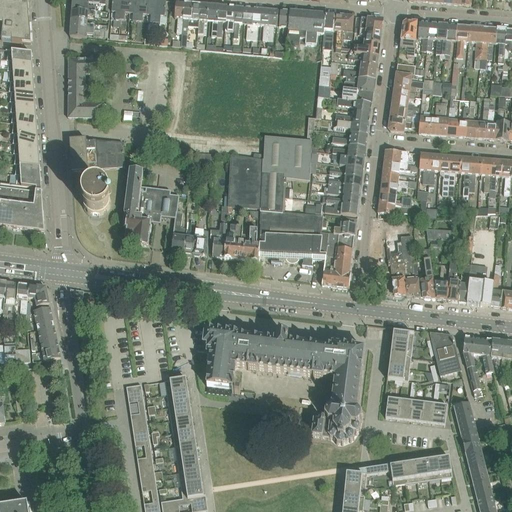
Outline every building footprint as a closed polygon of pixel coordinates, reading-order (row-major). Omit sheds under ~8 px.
[(0,0),(0,41),(21,44),(31,46),(28,4),(0,0)] [(88,14),(109,15),(110,15),(110,0),(72,0),(72,13),(80,14),(80,13),(82,13),(82,12),(88,12),(88,14)] [(120,6),(120,0),(112,0),(111,21),(114,21),(113,29),(119,29),(120,24),(121,15),(122,15),(122,9),(121,8),(121,6),(120,6)] [(121,15),(120,24),(119,29),(126,30),(126,22),(125,22),(125,16),(129,16),(130,0),(120,0),(120,6),(121,6),(121,8),(122,9),(122,15),(121,15)] [(130,0),(129,16),(128,22),(131,23),(131,30),(132,30),(131,43),(136,43),(138,16),(137,16),(138,10),(139,10),(139,8),(140,0),(136,0),(130,0)] [(137,16),(138,16),(136,43),(140,44),(141,31),(143,31),(144,24),(142,24),(143,17),(147,17),(148,1),(140,0),(139,8),(139,10),(138,10),(137,16)] [(471,8),(471,0),(462,0),(462,7),(471,8)] [(147,17),(146,24),(149,24),(148,32),(154,32),(155,18),(156,18),(157,12),(156,12),(156,9),(155,9),(155,2),(148,1),(147,17)] [(165,19),(166,3),(155,2),(155,9),(156,9),(156,12),(157,12),(156,18),(155,18),(154,32),(161,33),(162,25),(166,25),(167,19),(165,19)] [(176,35),(181,36),(184,4),(176,3),(175,20),(178,20),(176,35)] [(181,43),(180,49),(186,49),(187,44),(188,28),(199,29),(199,25),(196,24),(197,17),(192,17),(192,5),(184,4),(181,36),(181,43)] [(196,24),(199,25),(201,5),(192,5),(192,17),(197,17),(196,24)] [(199,25),(198,37),(203,38),(203,37),(207,37),(207,23),(208,23),(209,6),(201,5),(199,25)] [(209,6),(208,23),(210,23),(212,23),(211,38),(216,39),(219,7),(209,6)] [(227,8),(219,7),(216,39),(222,39),(223,25),(226,25),(227,8)] [(226,25),(225,34),(233,34),(235,8),(227,8),(226,25)] [(244,9),(235,8),(233,34),(233,40),(238,41),(239,26),(242,26),(244,9)] [(246,9),(244,26),(247,26),(246,41),(251,42),(252,24),(254,10),(246,9)] [(254,10),(252,24),(251,42),(256,42),(257,27),(261,28),(262,11),(254,10)] [(267,43),(269,24),(270,11),(262,11),(261,28),(263,28),(263,43),(267,43)] [(270,11),(269,24),(267,43),(272,44),(274,29),(277,29),(279,12),(270,11)] [(109,22),(109,15),(88,14),(88,12),(82,12),(82,13),(80,13),(80,14),(72,13),(71,21),(88,22),(88,18),(95,19),(94,21),(109,22)] [(281,45),(287,46),(290,13),(281,12),(279,30),(283,30),(281,45)] [(319,37),(324,37),(326,16),(290,13),(287,46),(287,51),(300,52),(301,48),(307,48),(307,49),(318,50),(319,37)] [(324,37),(323,52),(332,53),(334,33),(335,17),(326,16),(324,37)] [(342,50),(342,42),(344,24),(344,18),(335,17),(334,33),(338,33),(337,48),(336,54),(341,54),(341,53),(342,50)] [(352,43),(353,24),(354,18),(344,18),(344,24),(342,42),(352,43)] [(361,19),(360,30),(360,31),(382,33),(384,21),(361,19)] [(109,27),(101,26),(94,26),(94,27),(87,27),(88,22),(71,21),(71,24),(70,31),(78,31),(78,30),(80,30),(87,30),(87,31),(108,33),(109,27)] [(403,25),(400,49),(408,50),(407,57),(415,59),(418,24),(404,23),(403,25)] [(420,24),(418,40),(423,41),(422,53),(427,53),(429,25),(420,24)] [(432,42),(437,42),(438,26),(429,25),(427,53),(431,54),(432,42)] [(438,26),(437,42),(441,42),(440,60),(445,61),(445,57),(448,26),(438,26)] [(448,26),(445,57),(450,57),(451,43),(456,44),(456,43),(457,27),(448,26)] [(457,60),(462,60),(464,44),(469,44),(469,43),(471,28),(457,27),(456,43),(458,43),(457,60)] [(483,29),(471,28),(469,43),(471,44),(471,45),(476,45),(474,71),(480,72),(481,62),(483,29)] [(497,30),(483,29),(481,62),(480,72),(486,72),(487,62),(492,62),(494,46),(494,45),(496,45),(497,30)] [(70,31),(70,39),(86,40),(86,36),(94,37),(93,38),(108,40),(108,33),(87,31),(87,30),(80,30),(78,30),(78,31),(70,31)] [(504,62),(505,47),(507,31),(497,30),(496,45),(496,46),(500,47),(498,61),(504,62)] [(366,37),(365,44),(380,46),(382,33),(360,31),(360,34),(360,37),(361,38),(364,36),(366,37)] [(154,42),(153,47),(163,48),(167,48),(168,40),(162,40),(162,42),(154,42)] [(353,48),(349,55),(378,58),(380,46),(365,44),(364,49),(353,48)] [(7,62),(7,63),(33,66),(32,55),(6,52),(6,53),(8,53),(7,62)] [(361,68),(362,68),(377,70),(378,58),(349,55),(348,61),(362,62),(361,68)] [(68,120),(77,120),(103,120),(103,104),(85,104),(85,93),(86,92),(87,92),(87,91),(87,90),(87,89),(87,88),(86,88),(85,88),(85,76),(104,76),(104,61),(69,60),(68,120)] [(7,73),(34,76),(33,66),(7,63),(9,63),(8,73),(7,73)] [(331,69),(331,77),(336,77),(337,77),(339,66),(331,65),(331,69)] [(453,66),(451,90),(451,98),(450,101),(455,101),(458,67),(453,66)] [(345,78),(347,78),(375,82),(377,70),(362,68),(362,70),(361,69),(360,74),(346,72),(345,78)] [(322,69),(321,78),(330,79),(331,77),(331,69),(322,69)] [(8,83),(34,86),(34,76),(7,73),(10,74),(9,83),(8,83)] [(396,75),(395,86),(415,89),(416,83),(411,83),(412,77),(396,75)] [(320,88),(325,88),(329,89),(330,79),(321,78),(320,88)] [(343,89),(343,91),(373,95),(374,93),(375,82),(347,78),(346,84),(345,84),(345,88),(343,88),(343,89)] [(424,81),(422,90),(432,92),(433,87),(433,82),(424,81)] [(9,93),(9,94),(35,97),(34,86),(8,83),(8,84),(11,84),(9,93)] [(422,90),(415,89),(395,86),(393,98),(409,100),(409,99),(414,100),(414,95),(422,96),(422,90)] [(442,89),(433,87),(432,92),(432,96),(441,97),(442,89)] [(499,98),(501,98),(502,90),(502,88),(491,88),(490,97),(499,98)] [(442,89),(441,97),(442,97),(451,98),(451,90),(442,89)] [(511,91),(502,90),(501,98),(511,99),(511,91)] [(343,91),(342,102),(356,103),(372,105),(373,95),(343,91)] [(10,104),(36,107),(35,97),(9,94),(11,94),(10,104)] [(421,105),(419,136),(429,137),(430,119),(429,119),(425,119),(427,106),(425,105),(425,96),(422,96),(421,105)] [(408,105),(409,100),(393,98),(391,109),(413,112),(419,113),(419,109),(414,109),(414,106),(408,105)] [(441,107),(438,138),(446,138),(448,121),(445,121),(446,107),(446,105),(442,100),(441,107)] [(370,116),(372,105),(356,103),(342,102),(333,101),(332,106),(354,109),(353,113),(355,113),(355,114),(370,116)] [(470,103),(469,111),(466,140),(476,141),(477,124),(473,124),(474,111),(475,103),(470,103)] [(10,114),(37,117),(36,107),(10,104),(12,105),(11,114),(10,114)] [(486,141),(489,108),(490,105),(484,105),(483,111),(482,124),(478,124),(477,124),(476,141),(477,141),(486,141)] [(431,119),(430,119),(429,137),(438,138),(441,107),(436,107),(435,120),(431,119)] [(486,141),(495,142),(497,126),(493,126),(494,114),(495,108),(489,108),(486,141)] [(419,113),(413,112),(391,109),(390,120),(406,123),(406,117),(413,118),(413,116),(418,117),(419,113)] [(448,121),(446,138),(456,139),(457,139),(458,122),(457,122),(454,122),(455,110),(449,109),(448,121)] [(458,139),(466,140),(469,111),(464,110),(463,123),(459,123),(458,122),(457,139),(458,139)] [(498,111),(497,126),(495,142),(508,143),(510,125),(509,125),(504,125),(505,112),(498,111)] [(11,125),(37,128),(37,117),(10,114),(10,115),(13,115),(12,125),(11,125)] [(335,123),(369,127),(370,116),(355,114),(355,115),(353,115),(353,119),(336,117),(335,123)] [(412,123),(406,123),(390,120),(388,131),(391,134),(404,135),(404,129),(411,130),(411,129),(417,130),(418,125),(411,124),(412,123)] [(335,123),(334,131),(345,133),(345,131),(351,132),(350,135),(352,135),(367,137),(369,127),(335,123)] [(12,135),(38,138),(37,128),(11,125),(14,125),(12,135)] [(13,145),(13,146),(39,149),(38,138),(12,135),(12,136),(14,136),(13,145)] [(332,145),(349,147),(366,149),(367,137),(352,135),(352,137),(350,137),(350,141),(333,139),(333,142),(332,145)] [(228,211),(260,213),(284,215),(285,199),(285,193),(286,190),(286,181),(289,181),(289,180),(309,183),(310,174),(310,164),(311,153),(312,142),(306,142),(288,140),(288,141),(278,140),(264,139),(264,161),(230,157),(228,202),(228,209),(228,211)] [(78,164),(71,165),(72,174),(89,173),(89,171),(126,169),(124,144),(86,141),(86,140),(70,141),(71,158),(77,158),(78,164)] [(14,156),(13,156),(40,159),(39,149),(13,146),(15,146),(14,156)] [(365,160),(366,149),(349,147),(348,151),(333,149),(332,155),(347,157),(347,158),(365,160)] [(386,153),(384,164),(408,167),(409,155),(386,153)] [(14,166),(40,169),(40,159),(13,156),(16,157),(15,166),(14,166)] [(421,156),(419,172),(423,172),(423,186),(428,186),(430,157),(421,156)] [(332,157),(331,162),(339,163),(339,168),(346,168),(363,171),(365,160),(347,158),(347,159),(332,157)] [(430,157),(428,186),(434,187),(435,173),(439,173),(441,158),(430,157)] [(441,158),(439,173),(444,174),(443,192),(448,192),(449,188),(449,178),(451,159),(441,158)] [(449,178),(449,188),(454,188),(455,175),(460,175),(461,159),(451,159),(449,178)] [(461,159),(460,175),(464,176),(462,198),(469,198),(469,190),(470,173),(472,160),(461,159)] [(470,173),(469,190),(475,190),(476,177),(479,177),(480,176),(482,161),(481,161),(472,160),(470,173)] [(482,161),(480,176),(481,176),(481,177),(485,177),(483,194),(490,194),(490,191),(491,178),(492,162),(483,161),(482,161)] [(491,178),(490,191),(495,192),(496,179),(500,179),(500,178),(501,178),(502,163),(492,162),(491,178)] [(502,163),(501,178),(502,178),(502,179),(505,179),(504,197),(510,198),(510,197),(510,194),(511,183),(511,169),(511,163),(503,163),(502,163)] [(408,167),(384,164),(383,175),(399,177),(400,172),(410,173),(411,168),(411,167),(408,167)] [(15,177),(41,180),(40,169),(14,166),(14,167),(17,167),(15,176),(15,177)] [(329,176),(345,178),(362,180),(363,171),(346,168),(345,173),(335,172),(335,170),(329,169),(329,176)] [(175,220),(176,214),(177,200),(169,199),(170,195),(142,192),(144,174),(130,172),(129,176),(123,227),(127,228),(125,245),(143,247),(148,248),(150,234),(151,235),(152,227),(151,227),(151,224),(152,218),(175,220)] [(382,186),(408,189),(409,184),(398,183),(399,177),(383,175),(382,186)] [(41,180),(15,177),(17,177),(16,187),(42,190),(41,180)] [(361,190),(362,180),(345,178),(344,183),(334,181),(334,179),(328,178),(327,186),(361,190)] [(0,229),(15,232),(45,235),(43,208),(42,190),(16,187),(0,184),(0,229)] [(324,189),(323,195),(342,197),(360,199),(361,190),(327,186),(327,189),(324,189)] [(380,197),(396,199),(397,193),(408,194),(408,189),(382,186),(380,197)] [(83,200),(83,203),(83,206),(84,210),(86,213),(88,215),(91,217),(94,218),(97,219),(101,218),(104,217),(107,215),(109,213),(111,210),(112,206),(112,203),(111,200),(110,196),(108,194),(105,192),(102,190),(99,189),(96,189),(93,190),(90,192),(87,194),(85,196),(83,200)] [(322,199),(322,204),(334,205),(341,206),(359,209),(360,199),(342,197),(342,201),(322,199)] [(380,197),(379,206),(409,210),(411,210),(412,201),(402,199),(402,203),(396,202),(396,199),(380,197)] [(285,199),(284,215),(292,215),(293,200),(285,199)] [(305,207),(304,216),(308,216),(321,217),(322,206),(316,205),(316,208),(305,207)] [(324,214),(346,217),(346,218),(357,219),(359,209),(341,206),(334,205),(333,210),(325,209),(324,214)] [(378,216),(394,218),(395,213),(408,215),(409,210),(379,206),(378,216)] [(426,210),(426,212),(426,221),(436,220),(437,211),(426,210)] [(426,212),(421,211),(418,211),(417,221),(426,221),(426,212)] [(293,266),(294,266),(295,265),(296,265),(297,264),(298,264),(298,263),(299,262),(303,262),(303,268),(302,268),(302,269),(313,270),(313,269),(312,269),(313,263),(325,264),(328,237),(328,236),(321,235),(323,219),(323,217),(321,217),(308,216),(292,215),(284,215),(260,213),(259,226),(260,226),(260,231),(258,264),(259,264),(260,264),(260,260),(272,261),(274,261),(274,267),(279,267),(280,261),(286,262),(286,263),(287,263),(287,264),(288,264),(289,265),(290,265),(291,266),(292,266),(293,266)] [(183,256),(186,238),(184,238),(185,230),(181,230),(183,215),(176,214),(175,220),(173,237),(171,254),(183,256)] [(346,218),(346,219),(345,224),(342,224),(341,231),(329,229),(328,236),(355,239),(357,220),(357,219),(346,218)] [(193,257),(195,235),(196,226),(194,225),(194,223),(192,223),(190,239),(186,238),(183,256),(184,256),(184,258),(189,259),(189,256),(193,257)] [(212,259),(224,260),(226,242),(227,226),(221,226),(220,233),(211,233),(210,241),(214,242),(212,259)] [(230,243),(226,242),(224,260),(234,261),(235,245),(237,229),(231,228),(230,243)] [(234,261),(243,262),(244,244),(242,244),(243,230),(237,229),(235,245),(234,261)] [(243,262),(258,264),(260,231),(250,230),(249,237),(245,236),(244,244),(243,262)] [(427,230),(426,241),(452,243),(453,232),(427,230)] [(195,235),(193,257),(194,259),(199,260),(201,258),(207,259),(209,233),(204,232),(204,233),(196,232),(195,235)] [(349,291),(355,239),(328,237),(325,264),(322,287),(349,291)] [(412,264),(414,264),(412,238),(386,240),(391,296),(394,297),(407,298),(404,276),(413,275),(412,264)] [(464,255),(472,256),(474,238),(471,238),(470,241),(466,240),(464,255)] [(423,300),(436,302),(434,283),(430,261),(424,262),(426,276),(420,277),(418,278),(421,300),(423,300)] [(404,276),(407,298),(413,298),(413,299),(421,300),(418,278),(417,264),(414,264),(412,264),(413,275),(404,276)] [(450,264),(448,285),(448,291),(449,293),(448,304),(458,305),(461,285),(455,285),(457,264),(450,264)] [(496,266),(494,285),(491,309),(500,310),(502,293),(497,293),(500,267),(496,266)] [(443,303),(448,304),(449,293),(448,291),(448,285),(447,285),(449,268),(442,267),(440,284),(434,283),(436,302),(437,302),(443,303)] [(470,273),(466,306),(482,308),(485,284),(487,269),(471,267),(470,270),(470,273)] [(461,285),(458,305),(466,306),(470,273),(470,270),(465,269),(463,280),(465,281),(464,286),(461,285)] [(13,311),(15,302),(16,287),(14,287),(14,285),(7,284),(3,315),(3,318),(7,319),(7,320),(14,321),(13,311)] [(485,284),(482,308),(491,309),(494,285),(485,284)] [(18,285),(16,301),(22,302),(21,308),(21,316),(26,316),(26,309),(27,300),(28,287),(18,285)] [(35,309),(50,306),(48,297),(46,290),(44,288),(28,287),(27,300),(34,301),(35,309)] [(84,293),(70,291),(71,299),(83,300),(84,293)] [(87,291),(85,298),(97,302),(99,296),(87,291)] [(500,310),(511,311),(511,294),(502,293),(500,310)] [(36,323),(52,319),(50,309),(34,313),(36,323)] [(55,329),(52,319),(36,323),(38,333),(55,329)] [(114,324),(111,336),(120,338),(120,335),(124,337),(127,327),(114,324)] [(40,343),(57,339),(55,329),(38,333),(40,343)] [(210,333),(205,332),(204,348),(208,348),(207,354),(211,354),(207,387),(207,388),(232,391),(232,394),(233,394),(234,394),(234,395),(240,396),(240,392),(240,390),(235,389),(235,390),(233,389),(235,373),(235,372),(236,368),(248,370),(248,371),(258,373),(258,372),(259,372),(259,371),(289,375),(289,378),(302,379),(302,377),(312,378),(313,378),(313,379),(323,381),(323,379),(334,381),(333,389),(332,389),(332,390),(332,391),(331,399),(331,400),(330,407),(329,407),(330,409),(326,411),(325,411),(324,412),(325,413),(325,417),(323,418),(324,419),(321,419),(319,420),(319,422),(320,423),(315,422),(314,422),(313,422),(313,424),(312,436),(311,436),(311,438),(312,438),(313,439),(313,438),(321,439),(321,440),(322,440),(322,439),(329,440),(331,441),(331,440),(333,441),(334,442),(335,442),(337,445),(336,446),(338,446),(338,445),(341,446),(342,447),(343,446),(343,445),(345,444),(346,444),(347,444),(348,444),(348,443),(349,443),(350,444),(351,443),(351,442),(353,441),(354,442),(355,440),(354,440),(354,434),(355,435),(356,436),(357,435),(357,434),(359,433),(360,433),(361,432),(360,431),(360,429),(361,428),(361,427),(359,427),(358,425),(360,423),(361,423),(362,424),(363,422),(361,421),(362,417),(363,417),(363,415),(361,416),(359,412),(360,411),(358,410),(359,410),(359,404),(360,404),(360,402),(359,402),(360,394),(361,394),(361,392),(362,384),(362,382),(363,374),(364,372),(362,372),(364,352),(364,351),(339,348),(333,347),(332,347),(332,350),(312,348),(309,347),(288,345),(288,343),(287,343),(288,338),(278,337),(277,339),(277,341),(277,343),(274,343),(272,343),(240,339),(240,337),(226,335),(210,333)] [(391,345),(413,348),(414,336),(394,334),(392,345),(391,345)] [(461,371),(453,339),(453,338),(431,335),(430,335),(425,335),(427,343),(431,342),(440,377),(450,374),(461,371)] [(59,349),(57,339),(40,343),(42,353),(59,349)] [(474,357),(483,358),(485,342),(465,339),(463,355),(464,356),(475,399),(483,397),(473,359),(474,357)] [(485,342),(483,358),(486,375),(490,375),(494,373),(491,360),(490,357),(492,343),(485,342)] [(492,343),(490,357),(491,360),(496,361),(495,368),(498,377),(501,377),(503,344),(492,343)] [(511,345),(503,344),(501,377),(506,378),(507,370),(508,371),(509,362),(511,362),(511,345)] [(390,356),(390,357),(411,360),(413,348),(391,345),(392,345),(391,357),(390,356)] [(15,346),(4,346),(5,365),(16,364),(15,351),(15,346)] [(59,349),(42,353),(45,363),(61,360),(59,349)] [(31,364),(29,350),(15,351),(16,364),(31,364)] [(388,368),(410,371),(411,360),(390,357),(391,357),(389,368),(388,368)] [(410,371),(388,368),(388,369),(389,369),(388,380),(387,380),(387,381),(388,381),(395,382),(402,383),(408,384),(410,371)] [(41,405),(52,404),(51,379),(41,380),(41,405)] [(186,380),(165,383),(167,396),(188,393),(189,393),(189,392),(188,392),(186,380)] [(133,433),(148,431),(141,387),(126,389),(129,405),(130,405),(138,403),(140,416),(131,417),(133,433)] [(169,409),(190,406),(191,406),(191,405),(190,405),(188,393),(167,396),(169,409)] [(388,400),(387,404),(385,420),(397,422),(400,401),(388,400)] [(409,424),(411,403),(400,401),(397,422),(409,423),(408,424),(409,424)] [(411,403),(409,424),(409,423),(420,424),(420,425),(423,404),(411,403)] [(423,404),(420,425),(421,425),(421,424),(432,426),(432,427),(435,405),(423,404)] [(476,433),(469,404),(454,408),(461,437),(462,437),(476,433)] [(445,427),(447,407),(435,405),(432,427),(433,426),(444,427),(444,428),(444,427),(445,427)] [(171,422),(192,419),(193,419),(193,418),(192,418),(190,406),(169,409),(171,422)] [(171,422),(173,435),(194,432),(195,432),(195,431),(194,431),(192,419),(171,422)] [(146,459),(137,461),(140,478),(155,475),(153,461),(148,431),(133,433),(134,440),(135,449),(137,449),(137,448),(144,447),(146,459)] [(196,444),(194,432),(173,435),(175,448),(196,445),(197,445),(197,444),(196,444)] [(485,467),(480,448),(479,446),(476,433),(462,437),(470,471),(485,467)] [(177,461),(198,458),(199,458),(199,457),(198,457),(196,445),(175,448),(177,461)] [(198,458),(177,461),(179,474),(200,471),(201,471),(201,470),(200,470),(198,458)] [(437,461),(440,481),(453,479),(449,459),(438,460),(438,459),(437,460),(437,461)] [(426,462),(425,462),(428,483),(440,481),(437,461),(426,462),(426,461),(426,462)] [(414,464),(417,485),(428,483),(425,462),(415,464),(415,463),(414,463),(414,464)] [(402,466),(405,486),(417,485),(414,464),(403,466),(403,465),(402,465),(402,466)] [(391,467),(390,467),(391,474),(393,488),(405,486),(402,466),(391,467)] [(367,478),(391,474),(390,467),(376,469),(359,472),(359,476),(346,474),(345,486),(366,488),(367,478)] [(492,498),(485,467),(470,471),(478,501),(492,498)] [(202,483),(200,471),(179,474),(181,487),(202,484),(203,484),(203,483),(202,483)] [(140,478),(142,494),(151,493),(153,505),(145,506),(144,506),(144,511),(160,511),(158,496),(156,483),(155,479),(155,475),(140,478)] [(204,498),(204,497),(202,484),(181,487),(183,501),(204,498)] [(343,498),(365,500),(366,488),(345,486),(344,486),(345,487),(344,498),(343,498)] [(162,511),(179,511),(179,508),(191,506),(192,511),(207,511),(206,496),(204,497),(204,498),(183,501),(161,504),(162,511)] [(342,510),(364,511),(365,500),(343,498),(344,498),(343,509),(342,509),(342,510)] [(480,511),(496,511),(492,498),(478,501),(480,511)] [(31,511),(29,503),(26,504),(18,505),(18,506),(0,508),(0,511),(31,511)]
